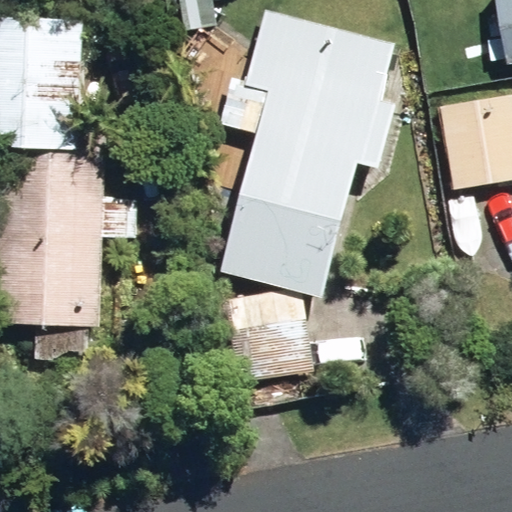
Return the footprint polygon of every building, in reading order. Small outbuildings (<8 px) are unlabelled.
[(210,0),(212,23),(226,22),(224,0),(210,0)] [(511,66),(511,0),(495,0),(506,68),(511,66)] [(237,270),(344,297),(378,162),(398,167),(415,102),(396,97),(410,41),(277,8),(261,73),(244,68),(230,122),(276,135),(261,194),(256,194),(237,270)] [(5,321),(120,325),(123,233),(148,233),(149,196),(180,191),(173,139),(134,144),(140,196),(121,196),(123,134),(102,133),(106,18),(0,13),(0,132),(12,133),(5,321)] [(511,99),(437,110),(449,193),(511,184),(511,99)] [(264,296),(265,366),(320,364),(319,295),(264,296)]
